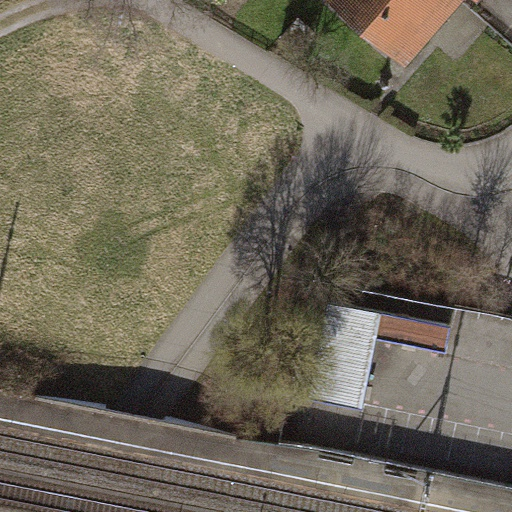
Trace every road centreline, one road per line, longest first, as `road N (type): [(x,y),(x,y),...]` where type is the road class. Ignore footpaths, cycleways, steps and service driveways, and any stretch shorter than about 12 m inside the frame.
road 1 (track): [(151,0),(349,119)]
road 2 (track): [(349,119),(421,161),(477,171)]
